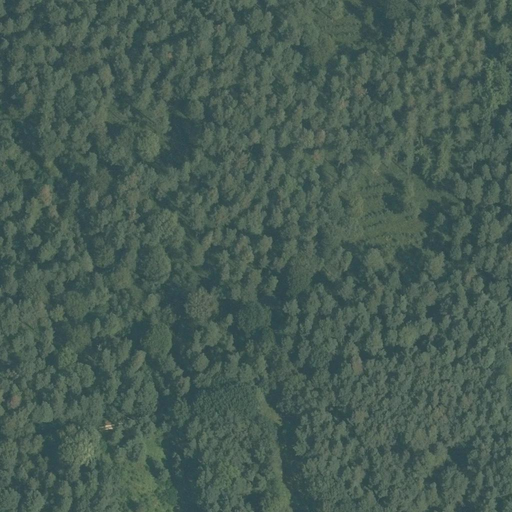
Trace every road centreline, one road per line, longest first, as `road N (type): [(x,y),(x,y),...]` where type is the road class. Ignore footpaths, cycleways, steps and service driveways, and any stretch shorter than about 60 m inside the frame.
road 1 (track): [(9,451),(511,342)]
road 2 (track): [(165,415),(121,311),(0,116)]
